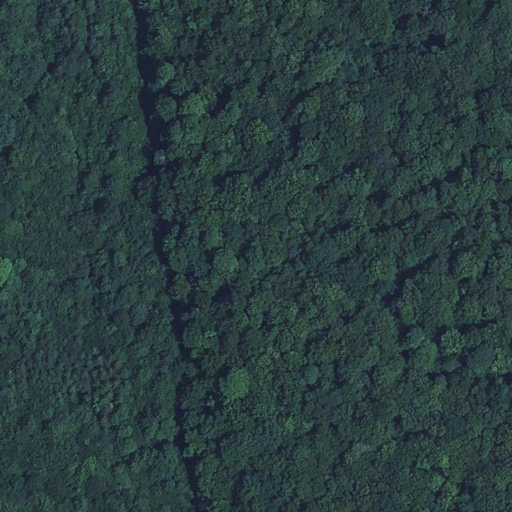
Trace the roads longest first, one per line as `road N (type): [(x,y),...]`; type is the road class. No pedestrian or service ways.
road 1 (track): [(138,0),(189,390)]
road 2 (track): [(189,390),(216,511)]
